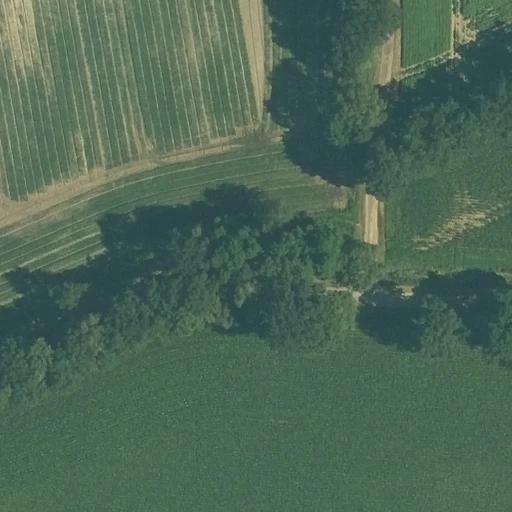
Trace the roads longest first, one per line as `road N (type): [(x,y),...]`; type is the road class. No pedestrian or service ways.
road 1 (residential): [(387,0),(390,45),(366,249),(345,293),(171,290),(0,356)]
road 2 (track): [(345,293),(511,307)]
